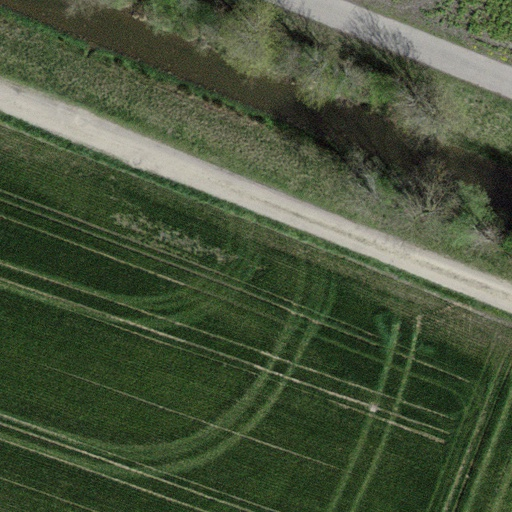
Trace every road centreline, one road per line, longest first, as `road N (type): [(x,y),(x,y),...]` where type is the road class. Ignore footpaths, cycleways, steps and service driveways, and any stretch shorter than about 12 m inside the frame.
road 1 (track): [(0,98),(511,303)]
road 2 (track): [(304,0),(511,83)]
